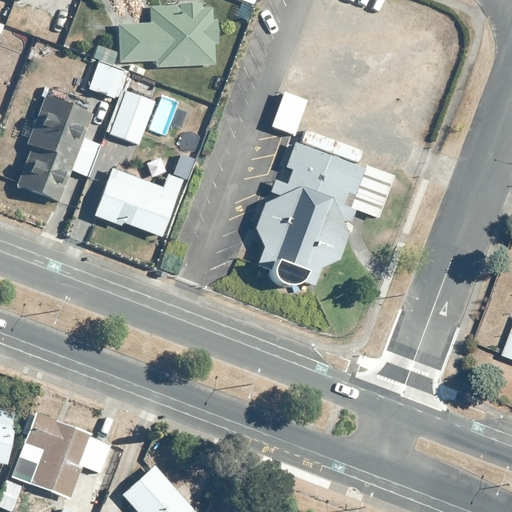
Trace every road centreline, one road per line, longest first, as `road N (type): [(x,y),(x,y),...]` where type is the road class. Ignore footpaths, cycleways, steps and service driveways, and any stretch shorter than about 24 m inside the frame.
road 1 (secondary): [(0,264),(392,416)]
road 2 (secondary): [(375,464),(0,321)]
road 3 (residential): [(392,416),(511,98)]
road 4 (secondary): [(500,511),(375,464)]
road 5 (secondary): [(392,416),(511,460)]
